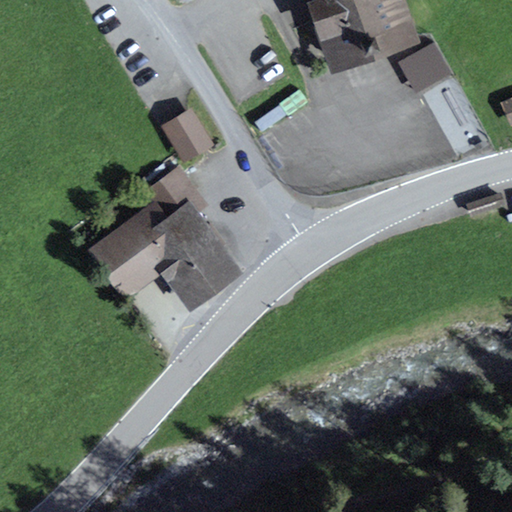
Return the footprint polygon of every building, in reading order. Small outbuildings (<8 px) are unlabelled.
[(314,0),(336,60),(408,34),(396,0),(314,0)] [(451,72),(434,41),(400,59),(417,90),(451,72)] [(439,112),(436,114),(459,155),(490,138),(458,81),(430,97),(439,112)] [(167,126),(185,156),(207,142),(189,113),(167,126)] [(149,196),(168,221),(169,222),(184,212),(198,201),(179,174),(149,196)] [(500,195),(469,205),(472,213),(503,203),(500,195)] [(184,212),(169,222),(168,221),(163,224),(154,211),(103,249),(129,285),(159,263),(187,300),(234,265),(206,227),(199,232),(188,217),(184,212)]
